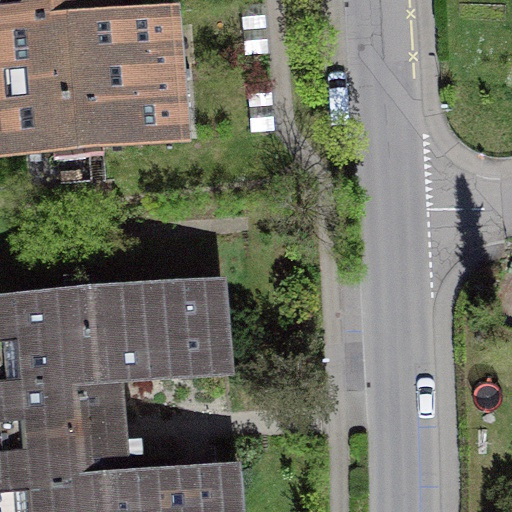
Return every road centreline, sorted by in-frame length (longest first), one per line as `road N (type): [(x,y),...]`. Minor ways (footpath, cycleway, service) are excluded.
road 1 (tertiary): [(407,511),(393,212)]
road 2 (tertiary): [(393,212),(380,0)]
